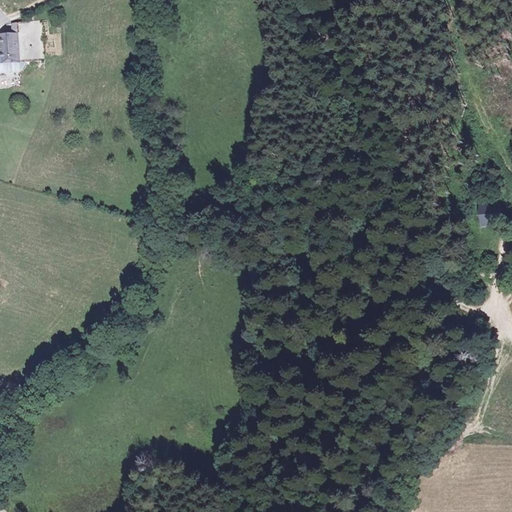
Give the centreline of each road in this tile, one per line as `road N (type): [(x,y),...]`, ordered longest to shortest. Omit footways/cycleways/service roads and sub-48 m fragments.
road 1 (track): [(481,309),(433,284),(374,185),(299,0)]
road 2 (track): [(392,511),(481,309)]
road 3 (track): [(511,175),(481,149),(462,111),(451,0)]
